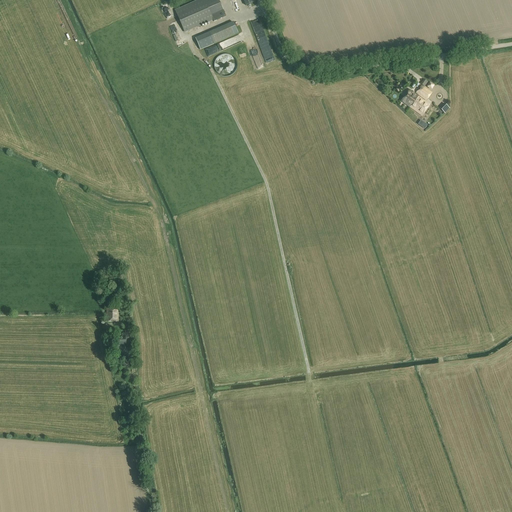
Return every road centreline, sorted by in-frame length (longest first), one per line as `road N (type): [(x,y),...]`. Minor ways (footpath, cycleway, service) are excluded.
road 1 (unclassified): [(261,0),(285,55),(312,73),(511,43)]
road 2 (track): [(130,354),(152,511)]
